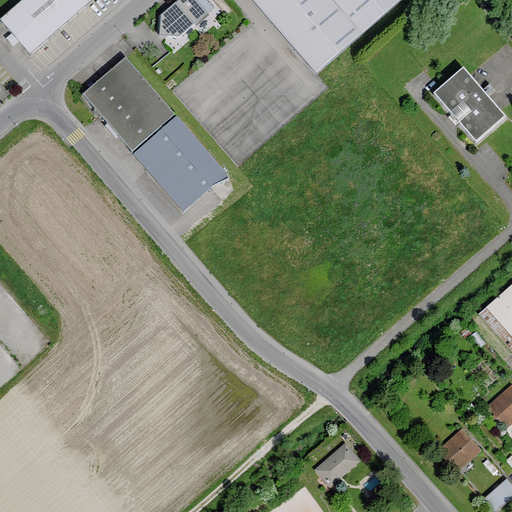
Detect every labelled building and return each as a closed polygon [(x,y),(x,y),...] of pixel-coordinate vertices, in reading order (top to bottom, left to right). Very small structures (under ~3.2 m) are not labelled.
[(95,0),(24,0),(0,21),(0,24),(29,58),(95,0)] [(213,9),(205,0),(181,0),(162,17),(161,34),(162,35),(163,36),(164,37),(165,38),(181,38),(213,9)] [(405,0),(246,0),(315,78),(405,0)] [(130,155),(174,118),(124,61),(112,71),(81,97),(112,133),(130,155)] [(464,71),(434,97),(454,118),(476,147),(507,121),(488,99),(486,96),(483,93),(480,90),(464,71)] [(227,180),(174,118),(130,155),(138,164),(181,215),(210,191),(217,187),(227,180)] [(511,284),(476,317),(511,356),(511,284)] [(511,388),(510,386),(484,409),(505,431),(511,424),(511,388)] [(479,451),(461,430),(434,452),(452,474),(479,451)] [(359,462),(343,445),(312,471),(328,489),(359,462)] [(487,497),(499,511),(511,498),(511,488),(505,480),(487,497)] [(497,511),(499,511),(487,497),(481,502),(490,511),(497,511)]
